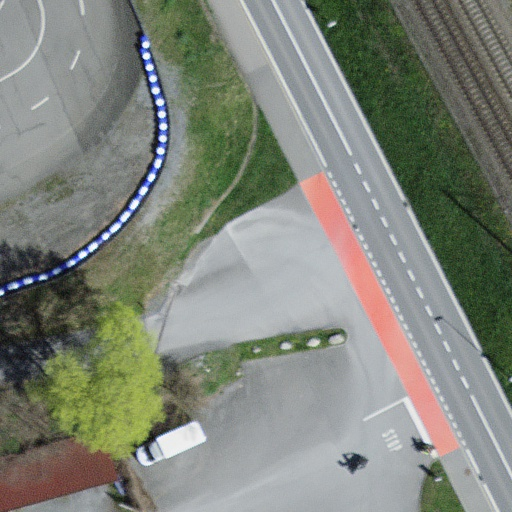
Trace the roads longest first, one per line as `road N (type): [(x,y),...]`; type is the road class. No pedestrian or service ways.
road 1 (residential): [(0,361),(222,317),(394,240)]
road 2 (unclassified): [(271,0),(394,240)]
road 3 (unclassified): [(394,240),(511,472)]
